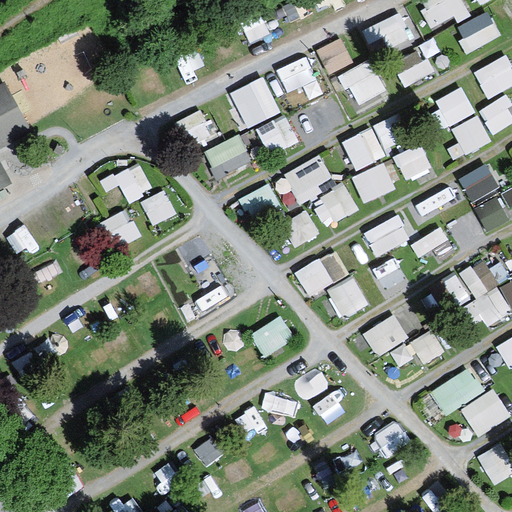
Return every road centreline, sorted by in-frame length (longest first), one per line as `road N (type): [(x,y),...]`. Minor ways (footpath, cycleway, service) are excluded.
road 1 (track): [(511,43),(207,205)]
road 2 (track): [(0,460),(277,278)]
road 3 (track): [(511,140),(276,275)]
road 4 (track): [(0,351),(215,213)]
road 5 (track): [(511,228),(331,343)]
road 6 (track): [(268,483),(391,401)]
road 7 (track): [(511,326),(393,403)]
